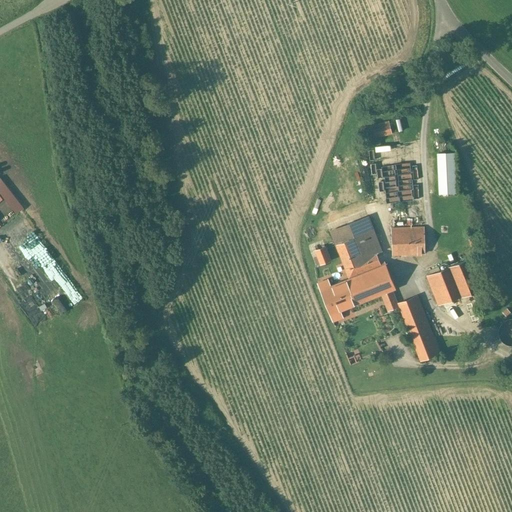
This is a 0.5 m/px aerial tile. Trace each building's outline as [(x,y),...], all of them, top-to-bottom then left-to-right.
[(388,121),(361,128),(365,140),(391,133),(388,121)] [(400,145),(372,148),(373,159),(401,157),(400,145)] [(453,152),(438,153),(440,193),(455,193),(453,152)] [(368,217),(346,225),(351,238),(352,238),(360,258),(375,252),(376,253),(376,252),(380,250),(368,217)] [(423,227),(391,228),(392,254),(424,253),(423,227)] [(476,236),(468,239),(474,252),(482,249),(476,236)] [(330,260),(321,237),(308,242),(317,265),(330,260)] [(351,238),(336,245),(349,278),(380,266),(379,263),(376,253),(375,252),(360,258),(352,238),(351,238)] [(472,257),(427,275),(439,305),(484,287),(472,257)] [(330,286),(320,290),(330,314),(395,288),(385,264),(380,266),(349,278),(330,286)] [(328,280),(317,284),(320,290),(330,286),(328,280)] [(438,350),(418,298),(399,305),(420,358),(438,350)] [(511,318),(509,319),(506,319),(504,321),(503,321),(502,323),(500,325),(499,327),(498,329),(498,330),(498,332),(498,335),(498,336),(499,337),(500,339),(501,341),(503,342),(505,343),(506,344),(508,345),(511,345),(511,344),(511,318)]
